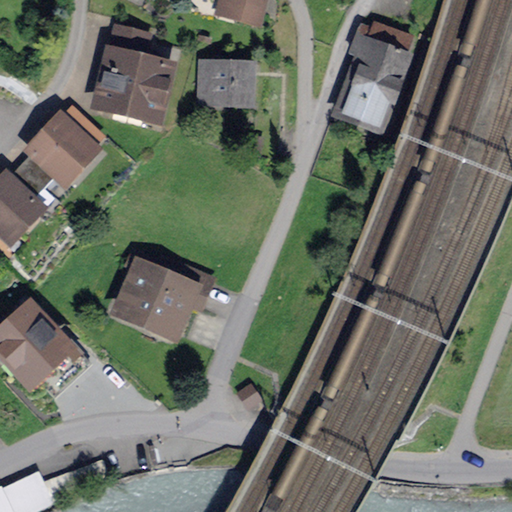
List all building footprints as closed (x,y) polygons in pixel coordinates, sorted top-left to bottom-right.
[(222,0),(220,11),(260,21),(264,0),(222,0)] [(343,110),(380,125),(411,47),(374,32),(343,110)] [(100,101),(157,115),(169,69),(111,54),(100,101)] [(204,69),(203,100),(252,101),(253,70),(204,69)] [(34,152),(67,182),(94,152),(61,122),(34,152)] [(283,135),(251,130),(247,156),(279,161),(283,135)] [(0,187),(0,230),(9,240),(39,209),(8,180),(0,187)] [(119,312),(176,334),(194,289),(137,267),(119,312)] [(0,329),(0,364),(31,400),(79,357),(31,302),(0,329)] [(52,497),(100,484),(96,467),(48,480),(52,497)] [(0,493),(0,511),(45,511),(51,509),(36,477),(0,494),(0,493)]
